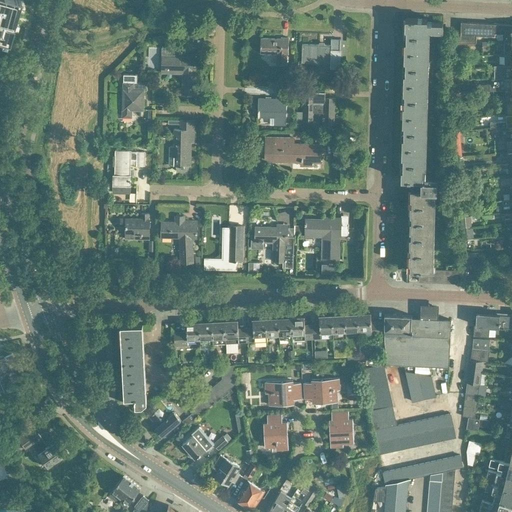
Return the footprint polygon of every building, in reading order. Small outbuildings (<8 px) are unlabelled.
[(0,0),(0,36),(7,39),(12,23),(14,16),(18,0),(0,0)] [(443,29),(443,22),(427,22),(427,19),(406,18),(401,179),(405,179),(426,179),(430,29),(443,29)] [(506,32),(506,24),(461,21),(460,36),(451,36),(451,43),(476,42),(477,34),(496,35),(496,32),(506,32)] [(261,38),(260,53),(277,53),(276,64),(286,64),(287,54),(288,54),(289,37),(281,37),(281,38),(261,38)] [(339,68),(340,39),(331,38),(330,45),(302,44),(302,62),(313,62),(315,62),(316,63),(317,63),(319,63),(320,63),(322,63),(323,62),(331,63),(331,68),(339,68)] [(178,56),(178,55),(178,47),(162,47),(162,57),(162,69),(176,69),(176,70),(183,71),(183,88),(181,88),(181,95),(195,95),(195,88),(193,88),(194,71),(195,71),(196,57),(178,56)] [(460,68),(460,55),(454,55),(451,55),(451,68),(452,68),(460,68)] [(511,64),(505,65),(494,65),(494,78),(511,76),(511,64)] [(124,82),(123,116),(131,117),(132,109),(144,110),(144,89),(146,89),(147,83),(137,83),(137,75),(125,74),(125,82),(124,82)] [(511,89),(511,76),(494,78),(494,83),(477,84),(478,91),(505,89),(505,90),(511,89)] [(258,98),(258,117),(259,117),(259,115),(277,115),(277,123),(274,122),(274,124),(286,125),(287,95),(290,95),(290,88),(276,88),(276,98),(258,98)] [(304,90),(303,104),(304,104),(303,121),(314,121),(314,112),(323,112),(323,118),(322,119),(322,124),(334,124),(334,98),(325,98),(325,90),(304,90)] [(511,113),(506,114),(506,120),(490,122),(491,127),(499,126),(499,127),(511,125),(511,113)] [(511,125),(499,127),(500,138),(508,138),(511,137),(511,125)] [(465,137),(480,138),(480,127),(466,126),(465,137)] [(170,146),(169,156),(175,156),(174,165),(176,165),(176,168),(177,170),(179,171),(181,172),(184,172),(186,171),(188,170),(189,168),(189,166),(191,166),(191,143),(194,143),(194,129),(174,129),(174,146),(170,146)] [(294,143),(294,137),(281,137),(266,137),(266,159),(301,160),(301,164),(312,165),(312,143),(294,143)] [(113,174),(113,185),(113,192),(119,192),(120,185),(131,185),(131,181),(131,179),(131,176),(132,176),(133,176),(133,168),(132,168),(130,168),(130,164),(137,164),(137,165),(144,165),(145,151),(132,151),(132,150),(116,150),(115,174),(113,174)] [(434,268),(436,189),(437,190),(437,180),(426,179),(405,179),(405,188),(405,189),(411,189),(409,270),(414,270),(416,270),(420,270),(432,270),(434,270),(434,269),(434,268)] [(121,218),(121,225),(126,225),(126,239),(141,239),(141,235),(143,235),(143,234),(149,234),(150,219),(149,219),(149,214),(142,214),(142,218),(121,218)] [(162,222),(161,236),(172,236),(180,236),(181,251),(181,261),(193,261),(192,237),(197,237),(197,221),(185,221),(185,215),(175,215),(175,222),(162,222)] [(349,224),(341,224),(341,218),(330,218),(330,220),(306,219),(306,222),(305,222),(305,225),(306,225),(305,235),(313,236),(314,231),(323,232),(323,259),(339,259),(339,236),(340,236),(341,235),(347,235),(349,234),(349,224)] [(205,257),(204,269),(237,270),(237,269),(236,269),(236,265),(242,265),(242,261),(243,261),(243,226),(229,225),(229,228),(224,228),(224,251),(229,251),(228,259),(222,259),(205,259),(205,257)] [(278,227),(277,227),(256,226),(255,249),(260,249),(260,241),(274,242),(274,260),(283,261),(283,267),(293,267),(294,237),(288,236),(288,230),(278,230),(278,227)] [(472,230),(460,232),(462,247),(474,246),(472,230)] [(461,257),(461,263),(461,265),(464,265),(464,268),(465,268),(470,268),(471,268),(471,265),(474,265),(474,257),(466,257),(461,257)] [(432,270),(420,270),(420,281),(432,281),(432,270)] [(511,315),(477,312),(476,324),(490,326),(511,327),(511,315)] [(359,332),(358,313),(345,314),(346,333),(359,332)] [(379,335),(378,321),(371,322),(371,313),(358,313),(359,332),(372,331),(372,335),(379,335)] [(346,338),(346,333),(345,314),(332,315),(333,333),(334,338),(346,338)] [(450,366),(452,319),(412,317),(412,315),(385,314),(385,321),(385,335),(386,356),(367,358),(366,362),(376,364),(375,365),(384,366),(384,367),(387,367),(387,363),(431,366),(450,366)] [(333,333),(332,315),(319,315),(320,324),(312,324),(313,339),(322,338),(322,334),(333,333)] [(313,339),(312,324),(305,325),(304,316),(291,317),(292,338),(293,338),(293,340),(313,339)] [(292,338),(291,317),(278,318),(279,336),(281,336),(281,339),(292,338)] [(267,341),(267,337),(266,318),(253,319),(253,328),(245,328),(246,342),(267,341)] [(279,336),(278,318),(266,318),(267,337),(279,336)] [(246,342),(245,328),(238,328),(238,320),(225,321),(226,343),(246,342)] [(213,344),(212,321),(199,322),(200,340),(200,344),(213,344)] [(226,343),(225,321),(212,321),(213,344),(226,343)] [(200,340),(199,322),(186,323),(187,331),(180,331),(181,346),(189,345),(189,341),(200,340)] [(489,337),(490,326),(476,324),(475,324),(474,335),(489,337)] [(147,402),(143,325),(121,326),(125,398),(136,397),(136,399),(135,399),(136,406),(142,406),(147,402)] [(490,339),(485,338),(474,337),(473,348),(482,349),(484,349),(489,350),(490,339)] [(473,348),(470,359),(483,360),(488,361),(490,350),(489,350),(484,349),(473,348)] [(0,358),(0,382),(4,393),(23,385),(11,355),(0,358)] [(481,372),(483,360),(470,359),(469,371),(481,372)] [(364,368),(366,377),(385,372),(384,367),(384,366),(375,365),(364,368)] [(419,373),(406,371),(408,383),(420,380),(432,378),(431,375),(419,373)] [(480,383),(481,372),(469,371),(468,381),(480,383)] [(366,377),(367,383),(387,379),(385,372),(366,377)] [(218,382),(225,393),(238,382),(237,378),(222,378),(218,382)] [(312,382),(304,382),(305,398),(313,398),(313,403),(335,401),(334,389),(340,389),(339,378),(312,379),(312,382)] [(432,378),(420,380),(421,387),(433,384),(432,378)] [(367,383),(369,389),(388,385),(387,379),(367,383)] [(293,380),(266,381),(266,393),(272,393),(272,405),(294,404),(294,399),(301,398),(301,382),(293,383),(293,380)] [(420,380),(408,383),(409,389),(421,387),(420,380)] [(478,395),(480,383),(468,381),(466,393),(478,395)] [(225,393),(218,382),(213,387),(221,397),(225,393)] [(433,384),(421,387),(423,393),(435,390),(433,384)] [(388,385),(369,389),(370,396),(389,392),(388,385)] [(221,397),(213,387),(208,391),(216,401),(221,397)] [(421,387),(409,389),(411,395),(423,393),(421,387)] [(435,390),(423,393),(424,399),(436,396),(435,390)] [(216,401),(208,391),(203,395),(211,405),(216,401)] [(370,396),(372,402),(391,398),(389,392),(370,396)] [(423,393),(411,395),(412,401),(424,399),(423,393)] [(211,405),(203,395),(198,399),(206,409),(211,405)] [(372,402),(373,409),(392,405),(391,398),(372,402)] [(206,409),(198,399),(193,403),(201,413),(206,409)] [(201,413),(193,403),(188,407),(192,412),(196,417),(201,413)] [(371,420),(374,430),(380,428),(386,427),(392,426),(397,425),(392,405),(373,409),(369,410),(371,420)] [(161,406),(149,416),(157,425),(155,427),(162,435),(182,419),(175,411),(169,416),(161,406)] [(335,419),(329,419),(331,446),(343,446),(343,440),(354,440),(353,418),(349,418),(349,411),(332,411),(332,412),(334,412),(335,419)] [(192,412),(182,421),(186,425),(196,417),(192,412)] [(451,413),(445,415),(447,426),(454,425),(451,413)] [(268,422),(264,422),(265,444),(276,444),(276,449),(289,449),(287,421),(282,422),(282,414),(267,415),(268,422)] [(445,415),(439,416),(441,428),(447,426),(445,415)] [(439,416),(433,417),(435,429),(441,428),(439,416)] [(489,420),(475,417),(469,416),(469,417),(467,428),(478,431),(479,425),(488,426),(489,420)] [(433,417),(427,418),(430,430),(435,429),(433,417)] [(427,418),(421,420),(424,431),(430,430),(427,418)] [(421,420),(415,421),(418,433),(424,431),(421,420)] [(415,421),(409,422),(412,434),(418,433),(415,421)] [(409,422),(404,423),(406,435),(412,434),(409,422)] [(404,423),(398,425),(400,436),(406,435),(404,423)] [(397,425),(392,426),(394,438),(400,436),(398,425),(397,425)] [(454,425),(447,426),(450,438),(456,437),(454,425)] [(392,426),(386,427),(389,439),(394,438),(392,426)] [(447,426),(441,428),(444,439),(450,438),(447,426)] [(34,427),(18,438),(25,448),(31,444),(38,453),(47,466),(68,451),(59,438),(47,447),(46,446),(45,447),(39,438),(41,437),(34,427)] [(386,427),(380,428),(383,440),(389,439),(386,427)] [(201,428),(194,433),(183,443),(189,451),(188,452),(192,456),(194,456),(195,458),(213,443),(201,428)] [(380,428),(374,430),(376,441),(383,440),(380,428)] [(441,428),(435,429),(438,441),(444,439),(441,428)] [(435,429),(430,430),(432,442),(438,441),(435,429)] [(430,430),(424,431),(426,443),(432,442),(430,430)] [(424,431),(418,433),(420,444),(426,443),(424,431)] [(418,433),(412,434),(415,445),(420,444),(418,433)] [(412,434),(406,435),(409,447),(415,445),(412,434)] [(224,435),(214,443),(219,449),(229,441),(224,435)] [(406,435),(400,436),(403,448),(409,447),(406,435)] [(400,436),(394,438),(397,449),(403,448),(400,436)] [(394,438),(389,439),(391,450),(397,449),(394,438)] [(389,439),(383,440),(385,451),(391,450),(389,439)] [(383,440),(376,441),(378,453),(385,451),(383,440)] [(470,440),(467,451),(469,451),(479,454),(482,442),(470,440)] [(0,454),(2,462),(11,460),(0,449),(0,448),(0,454)] [(250,463),(252,461),(254,457),(252,448),(247,450),(248,456),(246,461),(250,463)] [(221,453),(212,467),(218,471),(216,475),(228,483),(232,478),(235,480),(239,473),(237,472),(241,466),(221,453)] [(460,455),(454,456),(457,469),(463,467),(460,455)] [(454,456),(448,457),(451,470),(456,469),(457,469),(454,456)] [(448,457),(442,459),(445,470),(451,470),(448,457)] [(511,461),(504,459),(504,460),(491,457),(490,463),(503,467),(501,472),(511,474),(511,461)] [(442,459),(436,460),(439,472),(443,471),(445,470),(442,459)] [(436,460),(430,461),(433,473),(439,472),(436,460)] [(430,461),(424,462),(427,474),(433,473),(430,461)] [(252,462),(246,472),(252,476),(259,465),(252,462)] [(421,476),(427,474),(424,462),(418,464),(421,476)] [(418,464),(412,465),(415,477),(421,476),(418,464)] [(412,465),(406,466),(409,478),(411,478),(415,477),(412,465)] [(406,466),(400,468),(403,480),(409,478),(406,466)] [(400,468),(395,469),(397,481),(403,480),(400,468)] [(511,474),(501,472),(488,468),(487,475),(500,479),(498,484),(511,488),(511,474)] [(305,469),(302,475),(311,480),(314,475),(305,469)] [(395,469),(389,470),(391,482),(396,481),(397,481),(395,469)] [(443,471),(442,477),(455,478),(456,469),(451,470),(445,470),(443,471)] [(389,470),(382,471),(385,484),(391,482),(389,470)] [(430,474),(430,480),(442,481),(442,472),(430,474)] [(126,507),(141,487),(125,474),(108,494),(116,500),(117,499),(126,507)] [(247,505),(247,506),(250,509),(252,508),(254,509),(262,495),(264,496),(271,485),(266,482),(264,485),(260,486),(249,478),(236,498),(247,505)] [(314,484),(315,483),(308,479),(307,478),(306,478),(304,479),(303,479),(302,480),(300,485),(304,487),(310,491),(310,490),(314,484)] [(376,487),(375,494),(386,492),(384,511),(405,511),(408,486),(410,484),(411,478),(409,478),(403,480),(397,481),(396,481),(391,482),(387,483),(387,485),(376,487)] [(511,488),(498,484),(498,485),(487,481),(485,488),(496,491),(494,496),(511,501),(511,488)] [(344,483),(337,485),(339,497),(346,496),(344,483)] [(314,484),(310,490),(316,494),(320,488),(314,484)] [(281,490),(267,511),(282,511),(289,500),(292,497),(281,490)] [(308,494),(303,502),(309,505),(316,494),(310,490),(310,491),(308,494)] [(146,511),(149,499),(144,495),(135,507),(137,508),(134,511),(146,511)] [(501,511),(511,511),(511,501),(494,496),(493,502),(483,498),(480,505),(481,506),(501,511)] [(335,497),(333,503),(341,506),(344,500),(335,497)] [(27,499),(1,501),(2,511),(16,511),(28,511),(27,499)] [(296,511),(300,507),(289,500),(282,511),(296,511)]
